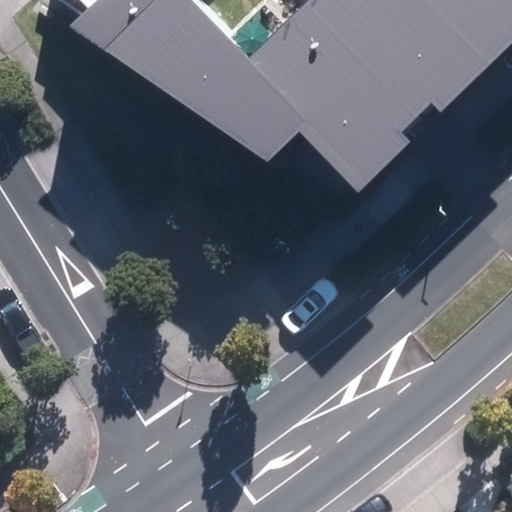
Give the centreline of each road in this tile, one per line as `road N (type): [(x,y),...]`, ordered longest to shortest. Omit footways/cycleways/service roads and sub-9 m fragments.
road 1 (tertiary): [(177,465),(511,198)]
road 2 (residential): [(177,465),(114,382),(0,184)]
road 3 (tertiary): [(511,341),(300,511)]
